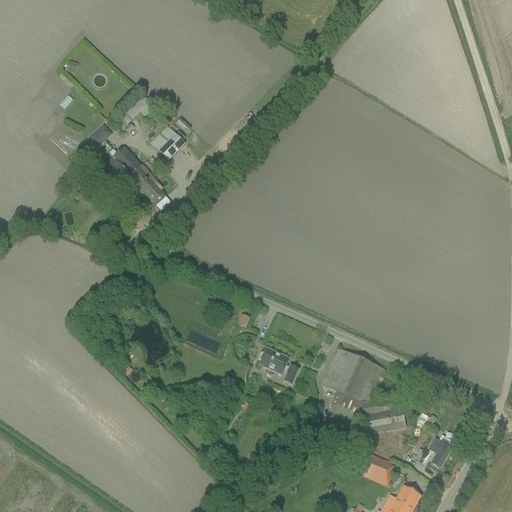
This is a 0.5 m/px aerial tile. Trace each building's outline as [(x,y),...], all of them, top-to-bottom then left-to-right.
[(55,98),(59,92),(49,86),(46,91),(55,98)] [(123,117),(143,112),(140,99),(120,105),(123,117)] [(69,121),(72,115),(65,111),(62,117),(69,121)] [(191,129),(180,120),(176,124),(187,134),(190,130),(191,129)] [(130,125),(123,131),(127,136),(134,130),(130,125)] [(185,146),(166,128),(149,145),(167,163),(185,146)] [(97,132),(92,137),(101,146),(106,142),(98,133),(97,132)] [(97,172),(108,184),(115,191),(129,179),(141,168),(123,149),(97,172)] [(165,198),(153,185),(149,181),(152,179),(145,171),(142,167),(141,168),(129,179),(139,189),(137,190),(141,195),(143,194),(155,207),(165,198)] [(230,324),(239,328),(243,318),(235,314),(230,324)] [(258,367),(282,377),(283,374),(286,375),(284,379),(282,384),(291,387),(298,371),(290,367),(289,369),(285,368),(288,361),(266,351),(264,355),(262,354),(259,355),(258,359),(259,361),(260,362),(258,367)] [(338,351),(334,360),(322,387),(337,394),(331,408),(335,410),(327,428),(350,438),(358,420),(364,423),(367,436),(405,430),(401,410),(394,411),(392,401),(376,404),(375,400),(369,401),(375,386),(379,388),(386,372),(338,351)] [(421,434),(413,447),(418,450),(426,437),(427,435),(432,438),(437,431),(426,425),(421,434)] [(435,441),(430,449),(429,451),(435,455),(430,464),(439,469),(450,450),(447,448),(450,443),(441,438),(438,443),(435,441)] [(350,473),(386,489),(396,468),(359,452),(350,473)] [(412,511),(420,498),(412,493),(403,488),(396,501),(389,511),(412,511)]
